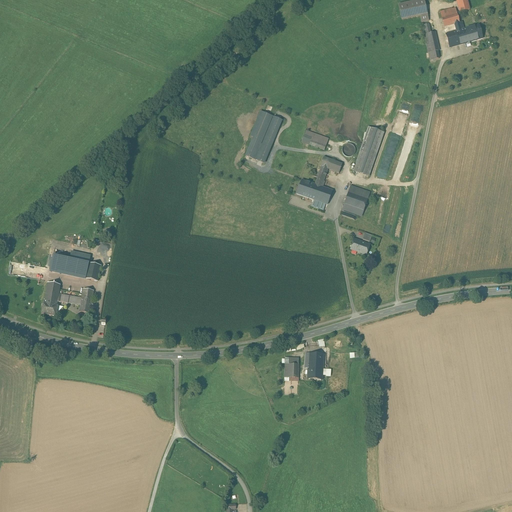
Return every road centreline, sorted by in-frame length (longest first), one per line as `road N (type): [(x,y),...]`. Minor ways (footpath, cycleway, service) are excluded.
road 1 (residential): [(438,72),(396,289),(399,308)]
road 2 (secondary): [(399,308),(262,346),(177,356)]
road 3 (track): [(379,511),(376,385),(356,320)]
road 4 (unclassified): [(250,511),(241,481),(179,430),(177,356)]
road 5 (secondary): [(177,356),(75,346),(0,323)]
